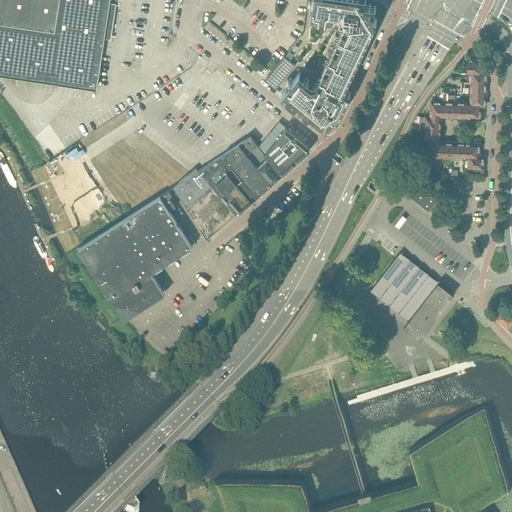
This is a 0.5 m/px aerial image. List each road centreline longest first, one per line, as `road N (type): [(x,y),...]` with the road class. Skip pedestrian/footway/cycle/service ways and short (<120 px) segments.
road 1 (tertiary): [(92,511),(260,343),(335,210)]
road 2 (residential): [(511,79),(499,98),(493,245),(481,279),(511,278)]
road 3 (tertiary): [(335,210),(455,12)]
road 4 (residential): [(329,150),(186,29),(191,0)]
road 5 (tertiary): [(414,28),(335,210)]
road 6 (residential): [(414,28),(388,33),(329,150)]
road 7 (residential): [(212,246),(329,150)]
